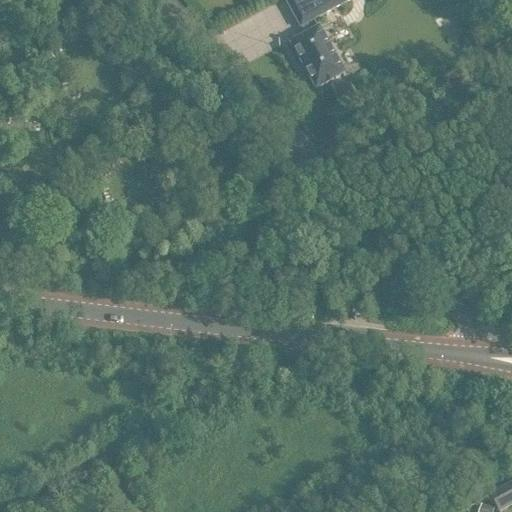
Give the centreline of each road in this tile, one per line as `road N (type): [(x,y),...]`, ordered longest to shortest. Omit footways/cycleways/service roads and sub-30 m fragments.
road 1 (tertiary): [(476,354),(0,299)]
road 2 (unclassified): [(476,354),(468,310),(170,0)]
